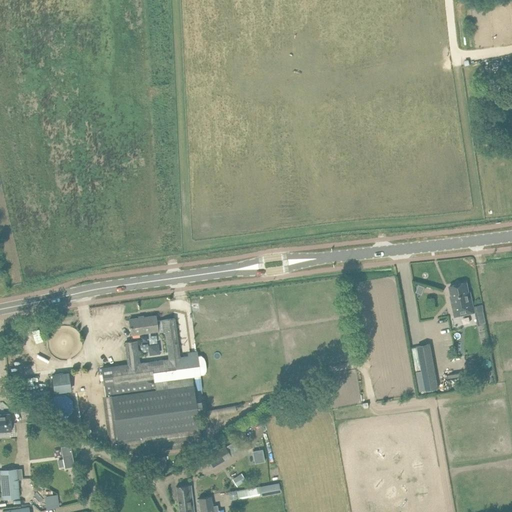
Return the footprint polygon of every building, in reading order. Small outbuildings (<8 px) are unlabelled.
[(465,283),(450,286),(452,296),(451,296),(455,316),(473,312),(469,293),(468,293),(465,283)] [(481,304),(474,306),(478,324),(485,323),(482,309),(481,304)] [(155,316),(129,319),(131,335),(158,331),(156,321),(155,316)] [(175,319),(156,321),(158,331),(159,332),(165,331),(168,359),(139,363),(137,341),(125,342),(128,365),(111,367),(114,390),(111,391),(111,395),(105,396),(111,440),(117,439),(118,445),(127,444),(127,448),(145,445),(146,451),(201,444),(192,376),(200,375),(197,356),(180,358),(175,319)] [(438,389),(435,369),(430,343),(417,346),(421,371),(417,372),(421,392),(438,389)] [(53,373),(54,390),(72,389),(71,372),(53,373)] [(9,413),(0,414),(0,432),(11,432),(9,413)] [(226,445),(232,454),(242,448),(236,439),(226,445)] [(61,446),(66,468),(76,465),(71,444),(61,446)] [(212,468),(230,456),(224,446),(205,457),(212,468)] [(276,458),(270,460),(272,468),(279,467),(280,474),(288,472),(283,449),(274,450),(276,458)] [(17,468),(1,470),(3,499),(20,498),(17,468)] [(237,486),(247,480),(242,472),(233,478),(237,486)] [(279,483),(236,490),(238,498),(262,494),(262,496),(281,493),(279,483)] [(176,486),(178,511),(194,511),(191,485),(176,486)] [(58,504),(57,494),(46,495),(47,505),(58,504)] [(213,511),(210,496),(198,498),(200,511),(213,511)]
